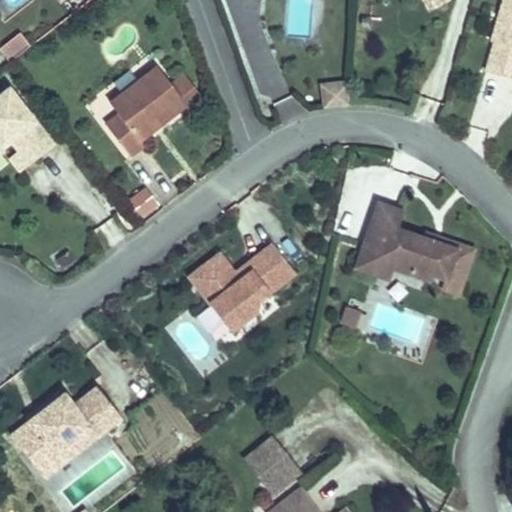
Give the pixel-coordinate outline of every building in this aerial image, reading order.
[(449,0),(420,0),(427,12),(450,1),(449,0)] [(511,0),(504,0),(492,42),(495,43),(486,72),(511,79),(511,0)] [(0,50),(9,63),(31,46),(20,32),(0,48),(0,50)] [(160,126),(187,106),(188,105),(172,85),(158,67),(111,104),(119,114),(106,125),(131,156),(145,146),(141,141),(154,131),(151,127),(157,123),(160,126)] [(202,101),(183,76),(172,85),(188,105),(187,106),(190,110),(202,101)] [(321,107),(347,107),(347,83),(321,83),(321,107)] [(55,145),(11,88),(0,95),(0,145),(3,150),(4,149),(12,143),(19,151),(30,165),(55,145)] [(100,124),(114,111),(103,99),(89,112),(100,124)] [(160,126),(157,123),(151,127),(154,131),(160,126)] [(30,165),(19,151),(10,158),(21,172),(30,165)] [(127,198),(140,222),(160,210),(147,187),(127,198)] [(462,284),(474,250),(443,240),(441,245),(426,240),(396,229),(402,212),(379,204),(364,248),(395,259),(392,266),(408,271),(408,272),(415,275),(416,273),(431,279),(433,274),(448,279),(462,284)] [(441,245),(443,240),(428,234),(426,240),(441,245)] [(257,312),(258,301),(269,292),(294,273),(272,246),(247,266),(252,273),(252,274),(241,283),(235,276),(219,256),(191,279),(212,305),(233,331),(257,312)] [(392,266),(395,259),(364,248),(357,268),(388,278),(392,266)] [(252,273),(247,266),(247,267),(235,275),(241,282),(252,273)] [(459,294),(462,284),(448,279),(444,288),(459,294)] [(356,329),(360,311),(343,307),(339,325),(356,329)] [(98,438),(123,419),(99,387),(75,406),(63,390),(37,410),(40,413),(29,422),(11,436),(37,470),(90,428),(98,438)] [(29,422),(40,413),(37,410),(26,418),(29,422)] [(44,480),(98,438),(90,428),(37,470),(44,480)] [(286,453),(274,438),(245,462),(257,477),(286,453)] [(272,495),(301,471),(286,453),(257,477),(272,495)] [(346,511),(345,511),(343,511),(316,511),(300,490),(272,511),(346,511)]
